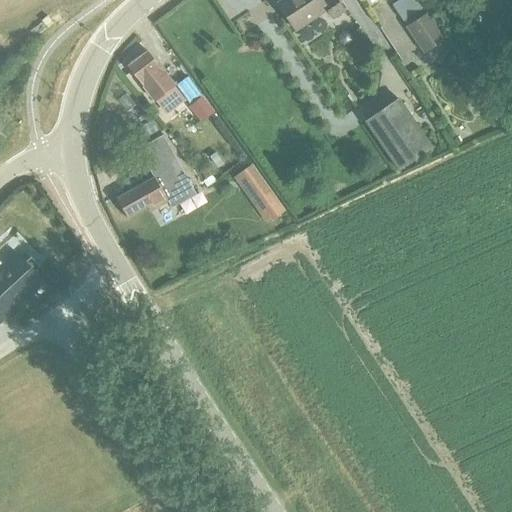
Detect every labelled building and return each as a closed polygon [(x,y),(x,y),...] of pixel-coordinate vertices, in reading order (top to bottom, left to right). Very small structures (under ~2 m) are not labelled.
[(278,0),(277,1),(296,28),(327,8),(333,16),(344,9),(337,0),(278,0)] [(408,27),(427,13),(418,0),(400,0),(392,6),(403,23),(404,22),(408,27)] [(407,28),(425,54),(446,39),(427,13),(408,27),(407,28)] [(128,67),(153,99),(173,83),(148,51),(128,67)] [(205,101),(188,77),(176,85),(193,109),(205,101)] [(365,119),(399,167),(432,144),(398,96),(365,119)] [(153,115),(143,122),(152,135),(162,129),(153,115)] [(130,192),(117,199),(127,218),(151,204),(154,209),(168,201),(171,208),(196,194),(163,135),(138,149),(154,178),(130,192)] [(216,198),(208,187),(185,202),(192,214),(216,198)] [(0,321),(44,283),(39,277),(45,272),(26,251),(21,256),(16,251),(0,265),(0,321)]
